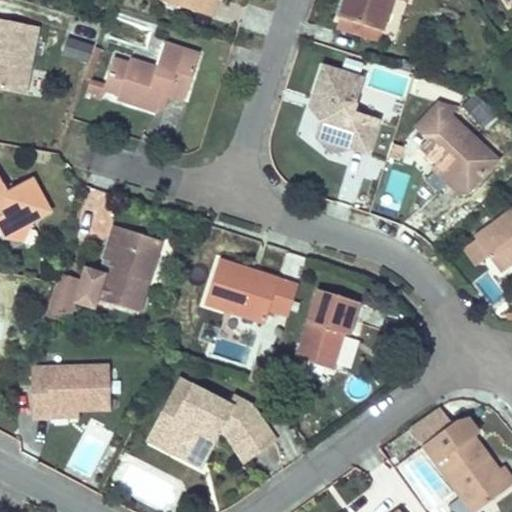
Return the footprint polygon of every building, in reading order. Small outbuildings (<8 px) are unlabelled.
[(161,0),(214,17),(218,0),(161,0)] [(343,0),(338,17),(380,30),(390,0),(343,0)] [(441,6),(435,19),(454,27),(459,15),(441,6)] [(0,87),(23,93),(38,26),(0,17),(0,87)] [(380,30),(338,17),(335,27),(376,40),(380,30)] [(92,46),(68,40),(63,58),(87,65),(92,46)] [(127,67),(119,93),(117,98),(156,111),(158,105),(163,89),(170,91),(169,94),(183,99),(198,54),(164,42),(156,67),(130,59),(127,67)] [(90,59),(84,77),(90,78),(96,60),(90,59)] [(104,88),(119,93),(127,67),(113,63),(104,88)] [(323,67),(312,100),(324,104),(320,119),(314,136),(316,137),(349,148),(367,154),(378,119),(354,111),(363,80),(323,67)] [(163,89),(158,105),(165,107),(169,94),(170,91),(163,89)] [(471,93),(461,103),(468,110),(478,100),(471,93)] [(312,100),(310,106),(320,119),(324,104),(312,100)] [(478,100),(468,110),(480,122),(490,112),(478,100)] [(421,146),(437,162),(468,191),(497,160),(450,116),(456,109),(436,103),(415,126),(428,138),(421,146)] [(349,148),(316,137),(332,152),(349,148)] [(468,191),(437,162),(432,168),(458,192),(468,191)] [(0,232),(1,234),(32,218),(49,209),(31,175),(6,188),(0,175),(0,232)] [(511,210),(475,237),(477,240),(489,256),(501,272),(511,263),(511,210)] [(32,218),(1,234),(22,237),(32,218)] [(105,277),(120,228),(113,225),(97,274),(105,277)] [(64,320),(88,328),(98,298),(139,312),(149,284),(162,241),(120,228),(105,277),(97,274),(79,268),(74,283),(54,276),(53,278),(42,313),(64,320)] [(489,256),(477,240),(463,251),(475,267),(489,256)] [(218,260),(216,266),(255,279),(258,273),(218,260)] [(255,279),(216,266),(205,304),(265,323),(270,308),(288,314),(296,285),(258,273),(255,279)] [(317,289),(296,358),(332,369),(343,333),(349,334),(359,302),(317,289)] [(257,360),(251,380),(263,384),(265,387),(272,365),(257,360)] [(32,383),(33,415),(66,415),(66,409),(79,408),(111,407),(110,364),(48,366),(48,383),(32,383)] [(181,378),(164,411),(177,417),(181,408),(194,385),(181,378)] [(150,439),(173,450),(178,441),(197,436),(200,431),(215,439),(220,430),(228,434),(246,460),(276,437),(251,404),(236,396),(231,404),(202,389),(194,385),(181,408),(177,417),(164,411),(150,439)] [(428,449),(469,419),(453,423),(424,444),(428,449)] [(499,469),(475,436),(479,433),(469,419),(428,449),(473,511),(474,511),(511,485),(499,469)] [(173,450),(202,465),(215,439),(200,431),(197,436),(178,441),(173,450)] [(511,484),(511,478),(503,466),(499,469),(511,485),(511,484)]
